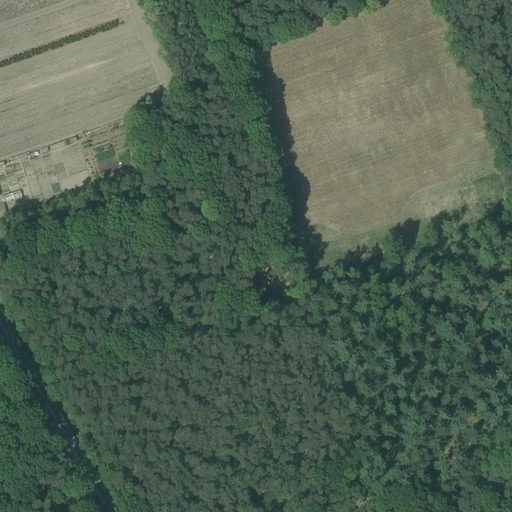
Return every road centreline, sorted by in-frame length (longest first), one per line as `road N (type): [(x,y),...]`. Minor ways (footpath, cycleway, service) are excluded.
road 1 (track): [(360,511),(347,393),(323,299),(309,287),(219,0)]
road 2 (secondary): [(108,511),(0,325)]
